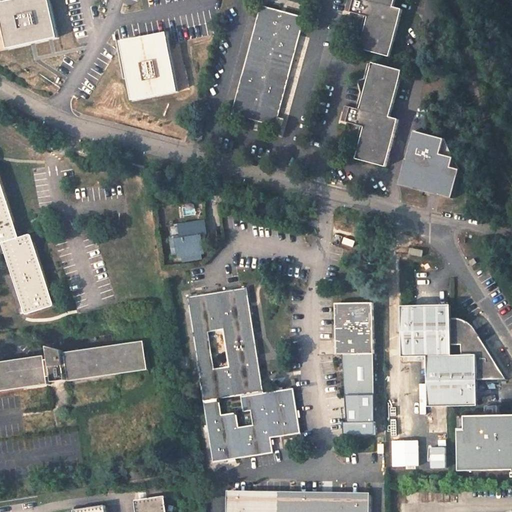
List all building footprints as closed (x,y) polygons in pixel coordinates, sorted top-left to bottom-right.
[(48,0),(0,0),(0,18),(8,46),(58,32),(48,0)] [(396,0),(364,0),(364,1),(359,0),(348,0),(347,5),(352,7),(350,14),(369,20),(360,51),(389,60),(403,13),(394,10),(396,0)] [(270,18),(255,16),(247,56),(270,60),(272,63),(283,65),(291,26),(286,25),(284,23),(271,21),(270,18)] [(165,34),(121,44),(134,102),(178,92),(165,34)] [(256,61),(243,59),(234,97),(228,105),(225,119),(233,120),(235,123),(248,125),(249,128),(262,130),(266,111),(271,106),(278,68),(257,64),(256,61)] [(402,73),(372,65),(360,112),(345,108),(343,115),(349,116),(346,125),(365,130),(356,162),(386,170),(399,122),(390,120),(402,73)] [(445,142),(414,134),(400,187),(453,202),(460,173),(451,171),(454,161),(441,158),(445,142)] [(0,244),(4,243),(27,313),(29,314),(53,306),(54,302),(32,236),(30,235),(20,237),(0,177),(0,244)] [(170,240),(172,257),(180,255),(178,239),(185,238),(183,227),(186,227),(185,222),(170,225),(172,240),(170,240)] [(180,255),(203,251),(200,236),(206,235),(204,224),(186,227),(183,227),(185,238),(178,239),(180,255)] [(241,396),(265,393),(248,287),(188,297),(204,401),(220,398),(220,399),(241,396)] [(372,304),(335,305),(337,342),(332,342),(332,357),(339,356),(348,424),(343,424),(344,437),(375,437),(372,304)] [(508,384),(479,338),(476,334),(474,332),(472,329),(468,327),(463,325),(459,323),(456,323),(450,323),(450,310),(400,311),(401,362),(426,361),(427,411),(477,410),(476,385),(508,384)] [(0,391),(50,384),(49,377),(53,376),(53,382),(66,380),(66,374),(70,374),(70,381),(148,370),(144,341),(66,353),(67,357),(63,357),(62,350),(48,346),(50,359),(47,360),(46,356),(0,362),(0,391)] [(220,398),(204,401),(214,462),(274,453),(272,438),(301,433),(294,388),(265,393),(241,396),(244,412),(251,411),(253,425),(239,427),(237,412),(222,414),(220,399),(220,398)] [(511,414),(465,415),(465,427),(458,428),(459,470),(511,469),(511,414)] [(228,492),(227,511),(370,511),(371,494),(344,494),(344,498),(319,498),(319,494),(292,493),(292,497),(255,497),(255,492),(228,492)] [(166,511),(164,496),(135,500),(136,511),(106,511),(105,505),(74,510),(74,511),(166,511)]
